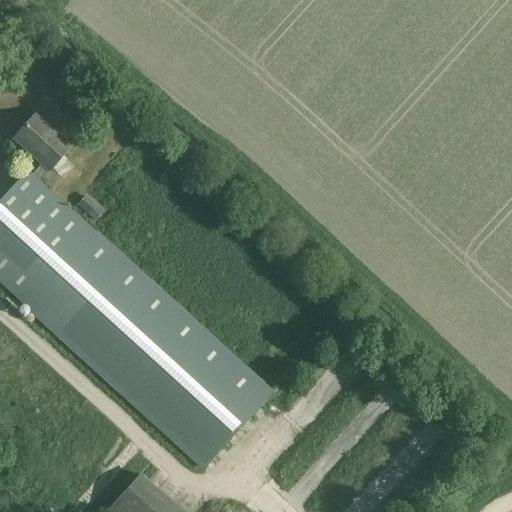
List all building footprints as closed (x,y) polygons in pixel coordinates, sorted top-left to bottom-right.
[(31,175),(38,181),(47,171),(71,145),(36,113),(13,139),(35,159),(37,157),(41,161),(39,163),(40,164),(31,175)] [(270,392),(38,181),(31,175),(28,172),(0,202),(0,282),(202,467),(270,392)] [(102,212),(101,211),(85,196),(75,206),(92,220),(93,221),(102,212)] [(330,365),(342,382),(358,370),(346,353),(330,365)] [(300,477),(330,477),(331,456),(342,456),(342,430),(328,430),(327,455),(301,454),(300,477)] [(61,434),(54,442),(68,455),(75,447),(61,434)]
